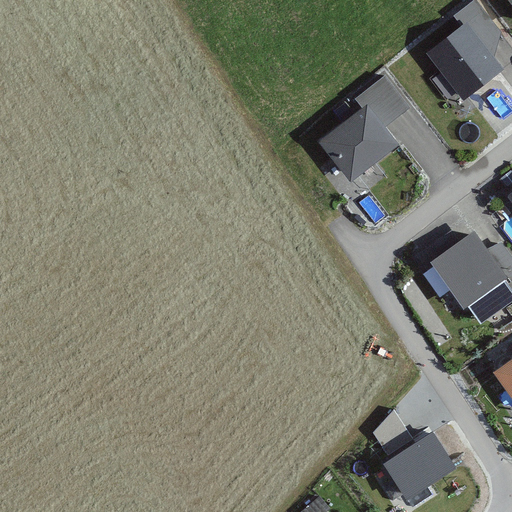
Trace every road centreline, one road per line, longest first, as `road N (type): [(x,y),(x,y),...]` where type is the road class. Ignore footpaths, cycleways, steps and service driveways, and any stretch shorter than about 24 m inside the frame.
road 1 (residential): [(511,495),(365,265)]
road 2 (residential): [(511,144),(365,265)]
